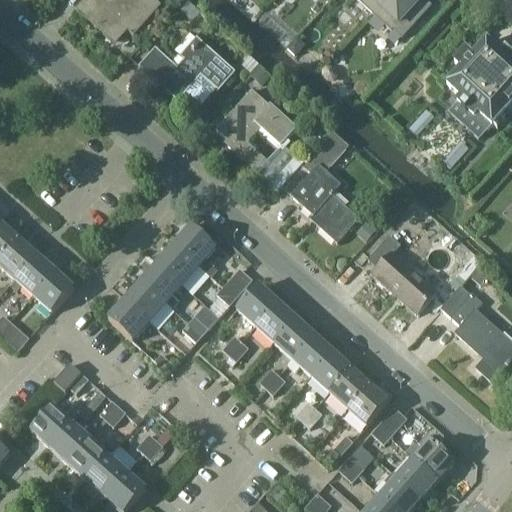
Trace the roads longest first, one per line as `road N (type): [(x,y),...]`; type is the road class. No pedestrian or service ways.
road 1 (residential): [(511,464),(187,179)]
road 2 (residential): [(187,179),(0,14)]
road 3 (residential): [(187,179),(54,326)]
road 4 (residential): [(204,511),(254,457),(174,385)]
